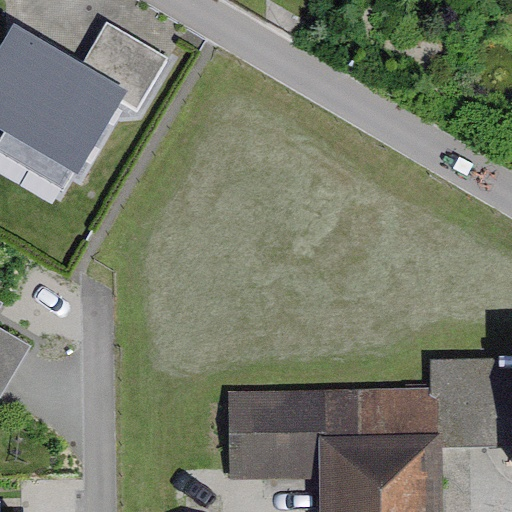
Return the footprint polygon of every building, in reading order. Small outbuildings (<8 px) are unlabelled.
[(109,28),(81,74),(129,102),(144,111),(171,64),(109,28)] [(81,74),(15,37),(0,64),(0,142),(81,187),(129,102),(81,74)] [(0,315),(5,308),(0,304),(0,401),(3,404),(33,353),(0,333),(0,315)] [(511,361),(436,363),(436,389),(438,453),(511,451),(511,361)] [(436,389),(237,396),(239,482),(319,479),(319,511),(439,511),(438,453),(436,389)]
